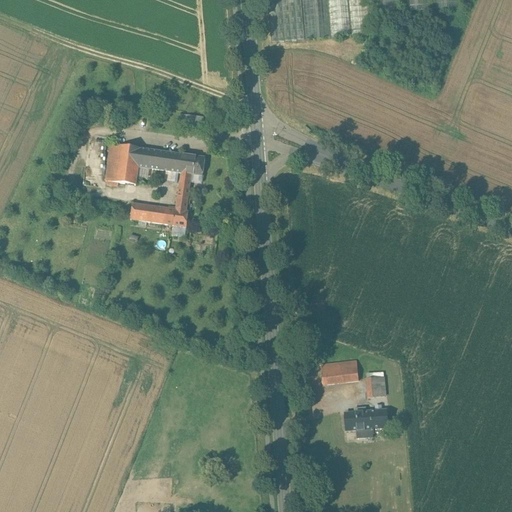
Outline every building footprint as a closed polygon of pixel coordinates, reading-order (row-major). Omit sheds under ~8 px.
[(298,0),(267,0),(270,44),(302,42),(298,0)] [(328,0),(301,0),(305,42),(331,40),(328,0)] [(344,0),(330,0),(334,39),(347,38),(344,0)] [(368,0),(348,0),(352,38),(371,36),(368,0)] [(371,0),(373,17),(400,15),(398,0),(402,0),(404,15),(431,13),(429,0),(433,0),(434,13),(461,11),(460,0),(371,0)] [(204,119),(188,116),(186,130),(202,132),(204,119)] [(141,150),(111,145),(106,182),(136,187),(138,168),(141,150)] [(189,157),(141,150),(138,168),(181,174),(186,175),(189,157)] [(205,160),(189,157),(186,175),(191,176),(203,178),(205,160)] [(181,174),(176,211),(132,205),(130,221),(186,229),(188,213),(186,213),(191,176),(186,175),(181,174)] [(355,364),(319,367),(320,386),(356,383),(355,364)] [(383,379),(366,381),(368,400),(385,399),(383,379)] [(386,412),(366,414),(365,411),(361,412),(360,410),(353,410),(353,414),(345,415),(346,431),(355,431),(355,440),(372,439),(372,430),(387,429),(386,412)] [(401,485),(389,487),(391,499),(403,496),(401,485)]
